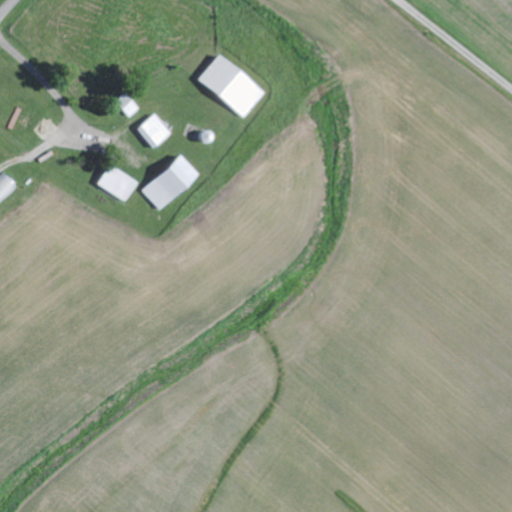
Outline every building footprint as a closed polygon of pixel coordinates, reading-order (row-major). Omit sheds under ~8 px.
[(195,81),(241,119),(262,94),(216,56),(195,81)] [(137,110),(123,95),(114,104),(127,119),(137,110)] [(168,135),(153,115),(134,130),(150,150),(168,135)] [(157,211),(194,176),(176,156),(139,191),(157,211)] [(94,186),(122,202),(133,183),(105,167),(94,186)] [(0,203),(16,189),(2,174),(0,176),(0,203)]
